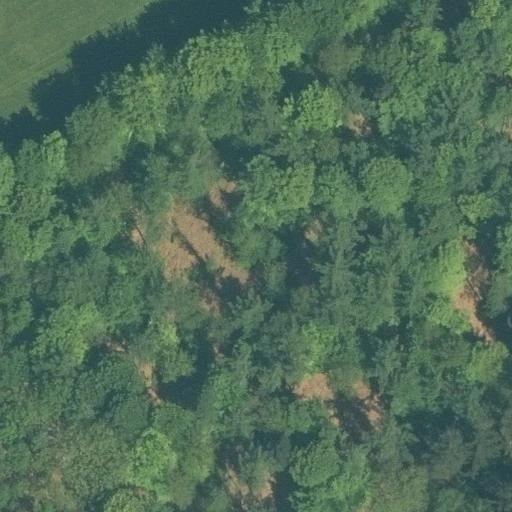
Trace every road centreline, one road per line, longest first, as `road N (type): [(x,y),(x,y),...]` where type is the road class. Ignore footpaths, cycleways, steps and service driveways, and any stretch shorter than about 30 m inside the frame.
road 1 (track): [(344,0),(0,186)]
road 2 (track): [(0,328),(89,511)]
